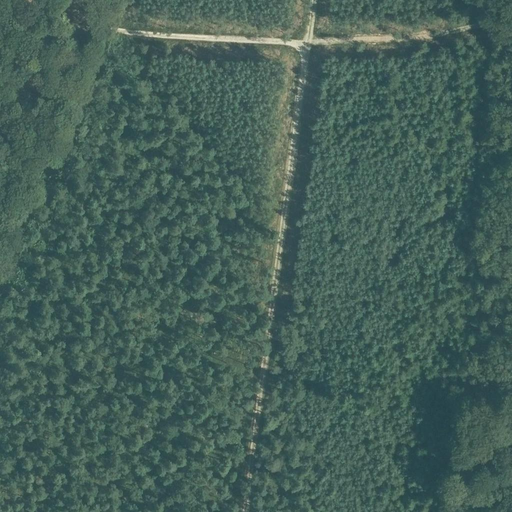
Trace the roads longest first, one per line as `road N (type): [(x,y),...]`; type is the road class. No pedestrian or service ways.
road 1 (track): [(244,511),(307,40)]
road 2 (track): [(81,28),(307,40)]
road 3 (track): [(307,40),(511,23)]
